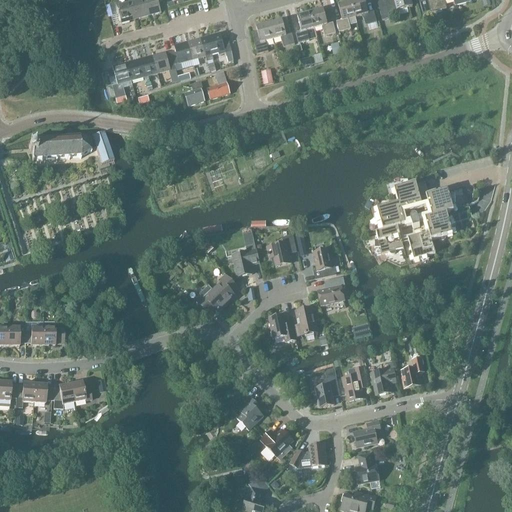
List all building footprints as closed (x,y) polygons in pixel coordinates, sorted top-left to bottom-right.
[(148,17),(143,0),(138,0),(130,3),(135,21),(148,17)] [(143,0),(148,17),(161,13),(158,3),(162,2),(161,0),(143,0)] [(361,0),(351,3),(355,18),(363,16),(366,27),(377,24),(374,13),(368,15),(364,0),(361,0)] [(389,0),(385,1),(384,0),(377,2),(382,22),(390,20),(389,15),(412,9),(409,0),(389,0)] [(444,0),(426,0),(431,14),(447,9),(444,0)] [(122,24),(135,21),(130,3),(121,5),(120,3),(110,6),(113,17),(119,16),(122,24)] [(357,25),(355,18),(351,3),(338,6),(342,22),(337,23),(339,34),(351,31),(349,26),(357,25)] [(327,25),(323,11),(310,14),(314,30),(321,28),(324,38),(335,35),(332,24),(327,25)] [(306,32),(314,30),(310,14),(297,18),(301,33),(295,34),(298,45),(309,42),(306,32)] [(269,25),(273,41),(280,39),(283,49),(295,46),(292,36),(286,37),(282,22),(269,25)] [(265,43),(273,41),(269,25),(256,29),(260,44),(254,45),(257,56),(268,53),(265,43)] [(226,55),(220,34),(201,40),(207,63),(212,61),(213,61),(212,57),(218,55),(219,57),(226,55)] [(193,62),(205,58),(206,58),(201,40),(188,44),(193,62)] [(179,65),(193,62),(188,44),(174,47),(176,52),(171,54),(174,65),(179,64),(179,65)] [(338,44),(331,46),(333,55),(340,53),(338,44)] [(359,49),(349,52),(350,54),(352,61),(362,57),(359,49)] [(175,70),(174,65),(171,54),(166,55),(166,54),(152,57),(157,75),(170,72),(170,71),(175,70)] [(139,61),(144,79),(157,75),(152,57),(139,61)] [(312,65),(310,59),(302,61),(304,67),(312,65)] [(131,82),(144,79),(139,61),(126,65),(131,82)] [(207,63),(210,74),(215,72),(212,61),(207,63)] [(122,85),(131,82),(126,65),(113,68),(118,86),(112,87),(116,100),(125,98),(122,85)] [(210,101),(230,95),(223,72),(214,75),(218,87),(207,90),(210,101)] [(271,74),(262,76),(264,86),(273,84),(271,74)] [(189,108),(204,103),(201,91),(202,91),(200,84),(191,87),(193,93),(185,96),(189,108)] [(135,105),(127,108),(127,109),(128,111),(132,110),(138,108),(135,97),(133,98),(135,105)] [(148,97),(138,100),(140,106),(150,103),(148,97)] [(31,148),(29,148),(29,149),(29,150),(29,155),(31,155),(32,162),(33,162),(33,160),(41,160),(41,162),(43,162),(42,160),(56,159),(56,161),(57,161),(57,159),(68,158),(68,160),(69,160),(69,158),(79,158),(79,159),(81,159),(81,157),(89,153),(91,153),(91,152),(90,151),(96,149),(98,156),(101,166),(110,163),(114,161),(104,133),(101,134),(92,137),(94,145),(90,146),(90,142),(91,141),(90,140),(89,141),(80,138),(80,137),(78,137),(79,138),(68,139),(68,137),(67,137),(67,139),(56,140),(56,138),(54,138),(54,140),(42,140),(42,139),(40,139),(40,140),(32,141),(32,140),(30,140),(30,141),(31,148)] [(454,213),(452,205),(455,204),(455,198),(450,198),(448,191),(427,197),(424,186),(423,184),(417,186),(417,187),(416,185),(407,187),(408,190),(403,191),(402,189),(394,191),(398,205),(391,207),(390,205),(388,204),(387,205),(385,205),(384,207),(384,209),(377,211),(379,217),(374,220),(378,226),(381,225),(383,232),(376,234),(378,241),(375,242),(375,249),(380,249),(382,255),(389,253),(390,255),(391,256),(393,256),(395,255),(396,253),(396,251),(404,249),(402,241),(408,240),(414,261),(422,259),(421,257),(426,255),(427,258),(436,255),(432,242),(439,240),(440,241),(441,242),(443,242),(445,241),(446,240),(446,238),(453,236),(451,229),(455,226),(452,221),(449,221),(447,215),(454,213)] [(247,254),(233,257),(238,279),(252,276),(250,267),(259,265),(256,252),(255,248),(255,246),(252,234),(243,236),(246,248),(247,254)] [(291,265),(289,255),(296,253),(293,238),(283,240),(284,245),(271,248),(272,248),(267,249),(270,260),(274,259),(275,266),(283,264),(283,267),(291,265)] [(207,245),(203,249),(208,254),(212,250),(207,245)] [(305,248),(299,249),(300,257),(307,256),(305,248)] [(184,250),(179,255),(183,259),(188,254),(184,250)] [(315,281),(327,279),(336,277),(334,268),(332,269),(328,251),(313,254),(317,272),(313,273),(315,281)] [(213,292),(227,306),(235,298),(232,294),(237,289),(225,277),(220,282),(221,284),(213,292)] [(318,293),(321,308),(344,303),(342,291),(346,290),(343,279),(324,283),(326,291),(318,293)] [(218,314),(227,306),(208,287),(199,296),(202,299),(197,303),(209,316),(214,311),(218,314)] [(299,326),(294,327),(296,338),(301,337),(317,334),(312,310),(296,313),(298,321),(300,321),(301,326),(299,326)] [(286,327),(284,317),(269,320),(274,341),(284,338),(285,344),(295,342),(292,326),(286,327)] [(42,329),(42,348),(55,348),(55,345),(61,345),(60,332),(54,332),(54,324),(43,324),(43,329),(42,329)] [(367,326),(361,327),(364,339),(370,338),(367,326)] [(25,345),(25,332),(25,327),(19,327),(19,329),(6,329),(6,348),(19,348),(19,345),(25,345)] [(31,348),(42,348),(42,329),(31,329),(31,332),(25,332),(25,345),(31,345),(31,348)] [(404,391),(421,388),(418,376),(424,374),(421,360),(412,362),(414,370),(400,373),(404,391)] [(363,400),(360,384),(366,383),(363,369),(354,371),(356,377),(342,380),(344,389),(345,389),(348,403),(363,400)] [(396,384),(393,371),(386,372),(371,375),(376,397),(391,394),(389,385),(396,384)] [(319,410),(334,406),(331,392),(339,390),(336,378),(328,380),(330,387),(315,390),(319,410)] [(103,381),(97,383),(99,394),(106,393),(103,381)] [(16,400),(17,387),(11,387),(11,384),(0,383),(0,407),(7,408),(10,406),(10,400),(16,400)] [(69,386),(73,404),(85,402),(85,403),(91,402),(88,385),(82,386),(82,383),(69,386)] [(33,404),(35,386),(23,385),(23,387),(17,387),(16,400),(22,400),(22,404),(33,404)] [(51,402),(52,390),(46,389),(46,387),(35,386),(33,404),(45,405),(45,402),(51,402)] [(63,406),(73,404),(69,386),(58,388),(59,390),(52,390),(51,402),(54,403),(53,411),(63,411),(63,406)] [(259,408),(252,401),(246,407),(241,401),(231,410),(239,418),(237,420),(249,432),(263,418),(256,411),(259,408)] [(357,449),(377,445),(375,435),(381,433),(379,423),(366,426),(368,432),(354,435),(357,449)] [(271,433),(262,442),(267,447),(266,448),(279,462),(291,450),(288,447),(293,443),(282,432),(276,438),(271,433)] [(290,466),(300,471),(302,473),(310,472),(312,469),(327,467),(324,446),(309,447),(310,454),(305,454),(304,456),(298,452),(290,466)] [(360,469),(355,470),(358,487),(371,484),(372,491),(380,490),(379,483),(376,466),(373,466),(373,464),(371,455),(358,458),(359,464),(360,469)] [(263,467),(258,472),(269,483),(274,478),(263,467)] [(264,494),(251,490),(248,499),(246,499),(242,511),(264,511),(267,506),(261,503),(264,494)] [(373,511),(376,499),(360,495),(358,501),(345,498),(340,511),(365,511),(366,510),(373,511)]
